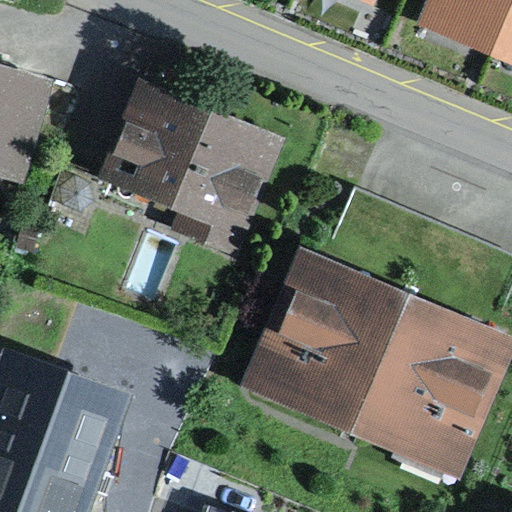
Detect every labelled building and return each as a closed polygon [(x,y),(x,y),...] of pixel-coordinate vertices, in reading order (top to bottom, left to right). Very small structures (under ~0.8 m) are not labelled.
[(511,0),(441,0),(434,18),(494,43),(511,0)] [(511,0),(494,43),(511,50),(511,0)] [(0,162),(12,165),(33,91),(37,89),(0,78),(0,162)] [(193,201),(185,219),(228,237),(265,148),(145,98),(115,168),(193,201)] [(58,169),(37,218),(86,239),(107,190),(58,169)] [(454,453),(497,352),(486,347),(511,284),(511,268),(348,199),(316,275),(305,270),(262,371),(454,453)] [(0,493),(49,511),(65,511),(80,472),(71,469),(78,448),(1,418),(0,420),(0,493)]
